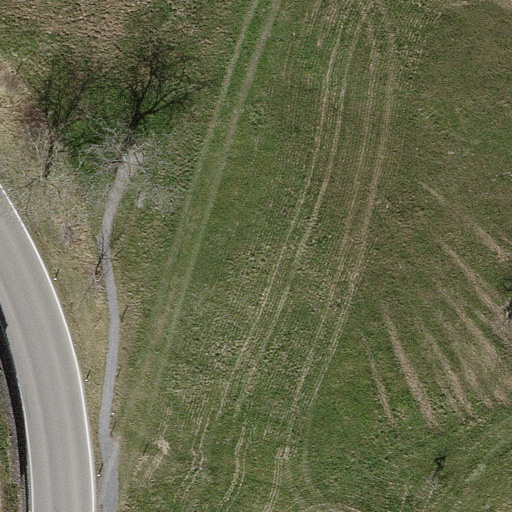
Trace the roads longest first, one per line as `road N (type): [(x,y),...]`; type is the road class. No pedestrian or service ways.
road 1 (track): [(270,0),(109,475),(68,475)]
road 2 (tertiary): [(67,511),(48,348),(0,222)]
